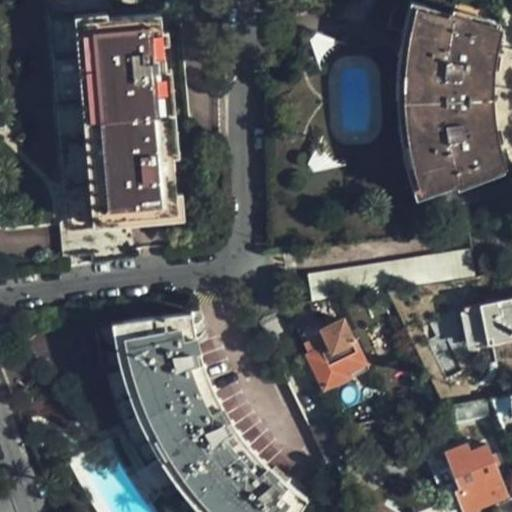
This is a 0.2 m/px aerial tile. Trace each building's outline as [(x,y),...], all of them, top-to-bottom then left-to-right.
[(69,266),(136,257),(132,209),(181,206),(163,10),(116,15),(114,0),(46,0),(68,254),(69,266)] [(490,129),(486,97),(486,95),(487,58),(490,41),(494,24),(451,12),(450,17),(421,9),(416,31),(412,58),(410,83),(411,107),(419,154),(427,188),(455,177),(458,184),(501,169),(495,151),(490,129)] [(327,43),(330,42),(333,42),(333,41),(316,32),(307,42),(314,58),(315,56),(316,53),(318,51),(320,48),(322,46),(325,45),(327,43)] [(334,163),(324,154),(320,148),(316,141),(307,159),(316,167),(334,163)] [(314,289),(476,276),(474,252),(312,265),(314,289)] [(511,294),(461,303),(469,349),(511,340),(511,294)] [(251,440),(249,438),(248,436),(246,433),(244,431),(243,429),(241,427),(240,425),(239,423),(237,420),(236,418),(235,416),(233,414),(232,411),(230,409),(229,406),(228,404),(227,402),(225,399),(224,397),(223,395),(222,392),(221,390),(219,387),(219,385),(218,382),(217,380),(215,378),(214,375),(213,372),(212,370),(211,367),(211,364),(209,361),(209,359),(207,355),(207,353),(206,350),(205,347),(204,344),(203,342),(202,339),(201,336),(200,333),(199,331),(199,328),(198,325),(197,323),(196,320),(196,317),(195,314),(194,312),(194,308),(97,322),(100,339),(102,343),(102,347),(103,351),(105,355),(105,359),(106,363),(108,367),(109,371),(110,375),(112,379),(113,383),(114,387),(115,391),(116,395),(118,399),(120,402),(121,406),(123,410),(124,414),(126,418),(127,422),(129,426),(131,429),(132,433),(134,437),(136,441),(137,444),(139,448),(141,451),(143,455),(145,458),(146,462),(149,465),(150,469),(153,472),(155,475),(157,479),(159,482),(161,485),(164,489),(166,492),(168,495),(171,498),(173,501),(176,505),(178,508),(181,510),(182,511),(295,511),(310,494),(286,476),(284,474),(281,473),(280,471),(278,470),(276,468),(274,466),(272,464),(270,463),(268,461),(267,459),(265,457),(263,455),(261,454),(260,452),(258,449),(257,447),(255,446),(254,444),(252,441),(251,440)] [(319,322),(321,327),(341,317),(339,311),(319,322)] [(304,343),(324,385),(365,366),(341,317),(321,327),(324,334),(304,343)] [(321,327),(301,336),(304,343),(324,334),(321,327)] [(454,489),(455,493),(464,509),(465,511),(506,492),(482,444),(466,451),(462,444),(442,453),(458,486),(454,489)] [(456,511),(464,509),(455,493),(447,497),(445,501),(445,506),(447,509),(450,511),(456,511)]
